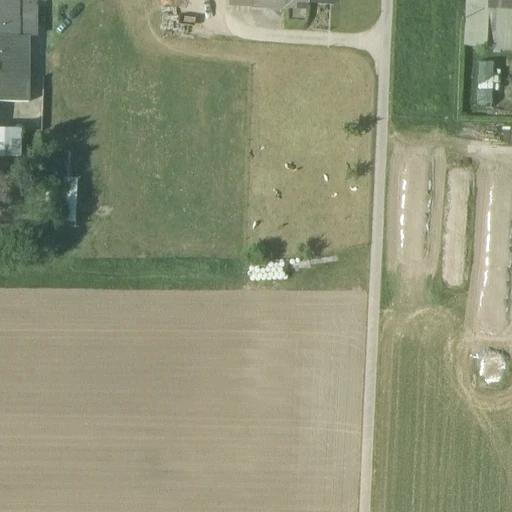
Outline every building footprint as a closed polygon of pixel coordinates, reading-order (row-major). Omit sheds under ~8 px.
[(0,0),(0,38),(18,38),(19,38),(18,0),(0,0)] [(35,0),(18,0),(19,38),(28,38),(35,38),(35,0)] [(252,0),(252,7),(288,8),(288,2),(330,4),(330,0),(252,0)] [(496,0),(467,0),(466,31),(511,32),(511,4),(496,3),(496,0)] [(465,48),(511,50),(511,32),(466,31),(465,48)] [(18,38),(0,38),(0,103),(28,103),(28,38),(19,38),(18,38)] [(504,84),(504,63),(481,63),(481,84),(504,84)] [(19,131),(0,131),(0,153),(19,154),(19,131)] [(56,221),(75,221),(74,177),(55,178),(56,221)]
